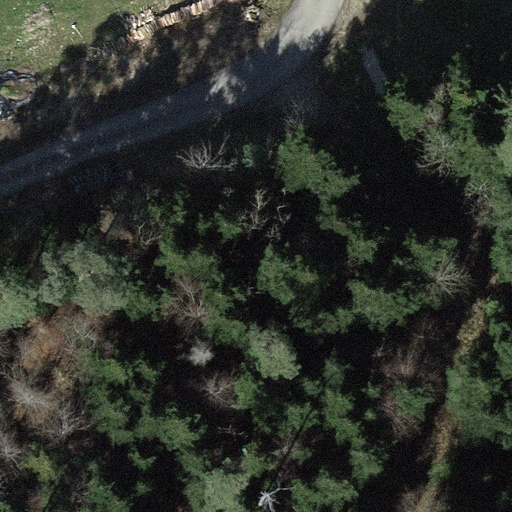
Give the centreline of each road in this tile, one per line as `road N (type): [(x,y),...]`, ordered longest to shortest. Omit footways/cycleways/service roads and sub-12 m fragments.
road 1 (track): [(319,0),(279,61),(201,103),(63,150),(0,181)]
road 2 (track): [(279,61),(511,263)]
